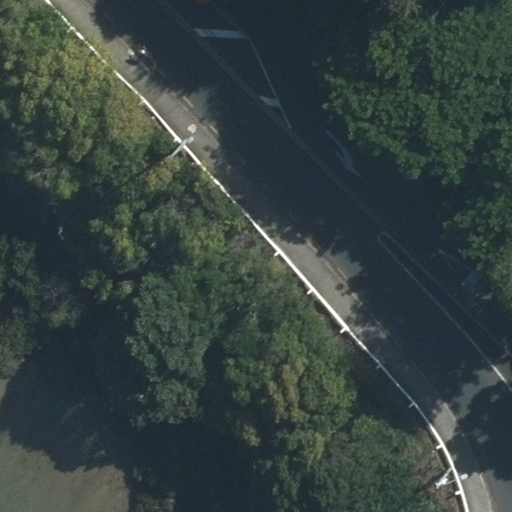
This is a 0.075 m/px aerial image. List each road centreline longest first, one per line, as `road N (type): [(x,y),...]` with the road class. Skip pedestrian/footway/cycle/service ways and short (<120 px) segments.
road 1 (secondary): [(511,429),(329,177)]
road 2 (secondary): [(160,0),(329,177)]
road 3 (secondary): [(329,177),(511,331)]
